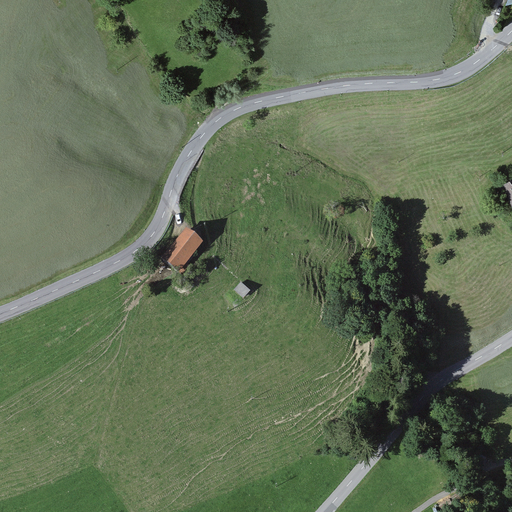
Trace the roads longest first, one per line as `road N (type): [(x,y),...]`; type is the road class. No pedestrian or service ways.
road 1 (tertiary): [(0,314),(136,250),(191,148),(238,108),(348,86),(443,79),(465,71),(511,30)]
road 2 (tertiary): [(511,336),(439,379),(323,511)]
